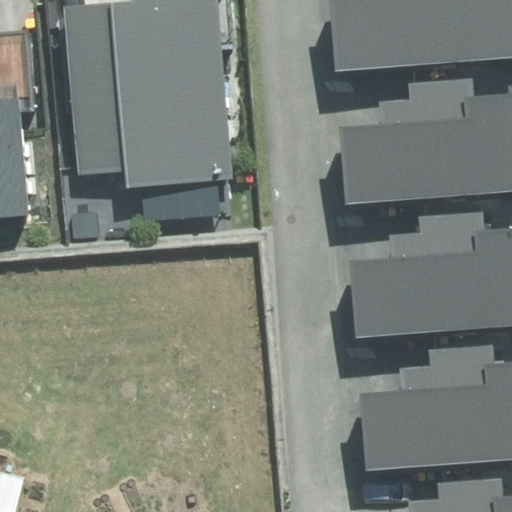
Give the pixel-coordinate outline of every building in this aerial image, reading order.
[(247,177),(230,0),(69,0),(85,175),(131,170),(133,187),(247,177)] [(511,0),(342,0),(347,71),(511,60),(511,0)] [(485,83),(420,87),(421,104),(388,106),(390,132),(352,135),(356,207),(511,197),(511,100),(486,103),(485,83)] [(493,217),(428,221),(429,238),(396,240),(398,266),(360,268),(364,341),(511,331),(511,235),(495,236),(493,217)] [(505,346),(439,350),(440,367),(408,369),(409,395),(371,398),(376,470),(511,461),(511,364),(506,365),(505,346)] [(21,511),(32,474),(0,465),(0,511),(21,511)] [(511,511),(511,482),(449,486),(450,504),(417,506),(417,511),(511,511)]
